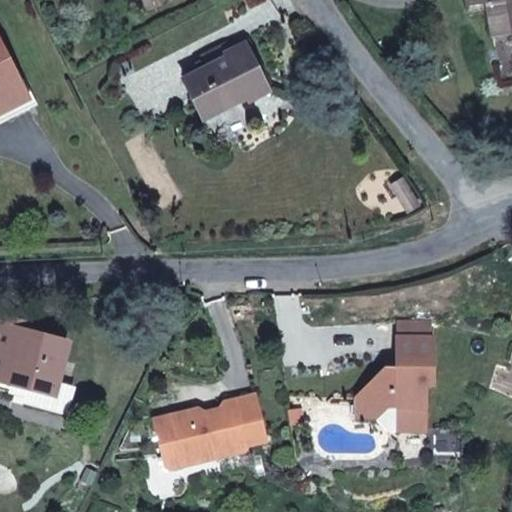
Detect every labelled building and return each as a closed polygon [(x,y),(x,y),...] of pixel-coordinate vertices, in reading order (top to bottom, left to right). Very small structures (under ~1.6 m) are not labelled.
[(511,0),(466,0),(467,6),(487,3),(492,35),(511,31),(511,0)] [(26,94),(0,41),(0,112),(28,98),(26,94)] [(250,100),(269,91),(246,45),(227,54),(229,58),(184,80),(204,119),(248,96),(250,100)] [(0,123),(36,105),(29,92),(26,94),(28,98),(0,112),(0,123)] [(0,378),(53,392),(65,343),(32,335),(23,332),(25,325),(2,319),(0,325),(0,378)] [(430,337),(430,322),(400,321),(400,336),(430,337)] [(32,335),(34,328),(25,325),(23,332),(32,335)] [(400,336),(397,336),(397,354),(397,366),(386,365),(356,395),(356,416),(377,416),(388,429),(426,430),(426,385),(434,385),(435,337),(430,337),(400,336)] [(397,366),(397,354),(386,365),(397,366)] [(255,395),(237,399),(248,445),(266,441),(255,395)] [(199,408),(153,419),(164,466),(170,469),(184,466),(182,457),(213,449),(215,458),(244,451),(248,445),(237,399),(223,403),(220,408),(222,418),(208,422),(205,412),(199,408)] [(220,408),(205,412),(208,422),(222,418),(220,408)] [(213,449),(182,457),(184,466),(215,458),(213,449)]
